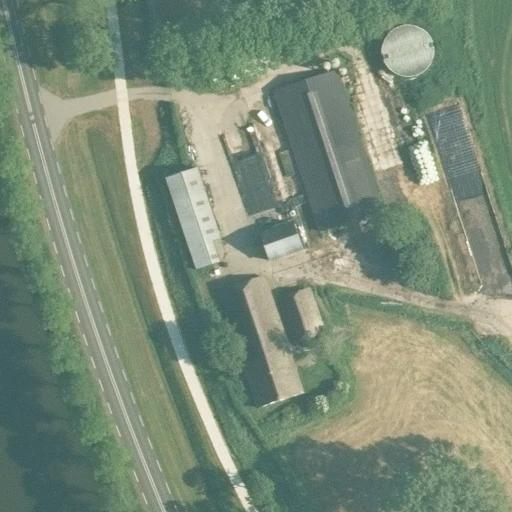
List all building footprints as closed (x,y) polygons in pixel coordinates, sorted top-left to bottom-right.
[(380,54),(384,63),(391,69),(400,72),(409,73),(418,69),(425,63),(430,53),(430,42),(425,31),(417,24),(405,21),(396,22),(387,27),(381,35),(379,44),(380,54)] [(334,69),(272,90),(318,229),(380,209),(334,69)] [(459,107),(437,112),(468,241),(490,236),(459,107)] [(195,165),(164,175),(187,247),(211,239),(218,237),(195,165)] [(430,167),(418,170),(421,186),(433,183),(430,167)] [(257,226),(283,220),(279,205),(253,211),(257,226)] [(291,218),(256,230),(265,259),(301,247),(291,218)] [(187,247),(193,266),(217,258),(211,239),(187,247)] [(481,276),(487,307),(511,301),(511,284),(509,271),(481,276)] [(216,289),(255,405),(299,391),(261,274),(216,289)] [(307,287),(275,297),(289,340),(321,330),(307,287)]
